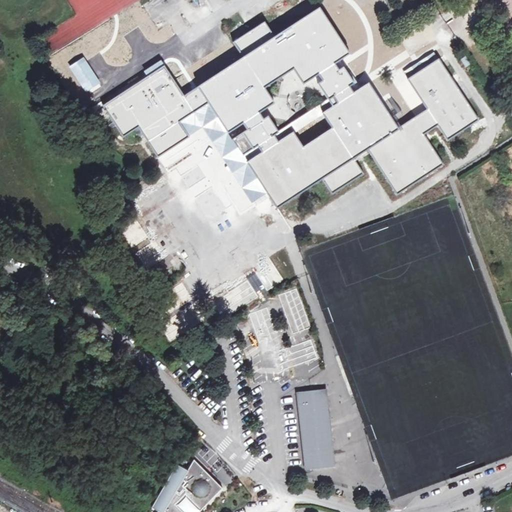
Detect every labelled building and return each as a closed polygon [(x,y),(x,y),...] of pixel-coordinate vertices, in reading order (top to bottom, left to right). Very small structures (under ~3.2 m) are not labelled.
[(368,0),(344,0),(364,34),(382,24),(368,0)] [(243,57),(198,87),(209,103),(210,105),(217,116),(228,133),(243,124),(260,112),(274,103),(265,89),(296,69),(305,83),(319,74),(336,63),(351,53),(320,7),(275,37),(265,23),(234,43),(243,57)] [(119,63),(118,44),(100,35),(70,54),(88,83),(119,63)] [(400,127),(369,148),(399,194),(445,164),(426,134),(440,124),(450,138),(460,131),(476,121),(481,118),(441,56),(409,77),(429,108),(400,127)] [(338,102),(355,91),(350,85),(355,81),(345,66),(340,69),(336,63),(319,74),(324,80),(319,83),(329,99),(334,96),(338,102)] [(179,123),(209,103),(198,87),(183,97),(164,67),(102,108),(122,138),(137,129),(157,160),(189,138),(187,136),(180,125),(179,123)] [(369,148),(400,127),(369,81),(355,91),(338,102),(324,111),(334,127),(303,147),(293,132),(278,142),(261,153),(247,162),(278,208),(323,178),(334,194),(365,174),(354,158),(369,148)] [(217,116),(210,105),(180,125),(187,136),(194,132),(197,136),(190,140),(189,138),(157,160),(164,171),(218,134),(210,121),(217,116)] [(257,146),(261,153),(278,142),(274,135),(278,132),(268,117),(264,120),(260,112),(243,124),(247,131),(243,134),(253,149),(257,146)] [(480,127),(476,121),(460,131),(464,138),(480,127)] [(138,216),(175,195),(164,175),(126,195),(138,216)] [(151,237),(172,225),(160,205),(139,217),(151,237)] [(135,217),(117,226),(130,249),(148,239),(135,217)] [(135,252),(146,269),(182,247),(171,230),(135,252)] [(235,260),(198,279),(209,299),(216,295),(227,316),(260,298),(263,303),(272,299),(267,290),(283,282),(263,244),(244,255),(249,264),(240,269),(235,260)] [(164,283),(187,267),(180,257),(157,273),(164,283)] [(183,283),(158,297),(167,314),(192,300),(183,283)] [(158,324),(167,339),(200,321),(192,305),(158,324)] [(324,394),(303,395),(307,472),(329,470),(328,457),(332,456),(332,458),(337,458),(336,436),(331,436),(330,423),(335,423),(333,396),(324,397),(324,394)] [(338,470),(337,458),(332,458),(332,456),(328,457),(329,470),(338,470)] [(224,488),(195,459),(189,470),(178,464),(153,507),(159,511),(158,511),(183,511),(176,504),(186,495),(202,510),(224,488)]
